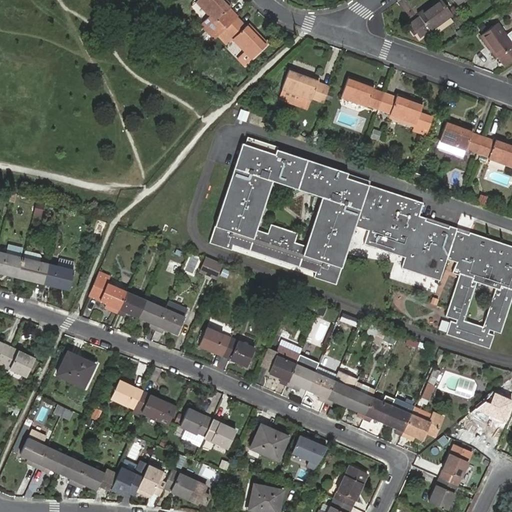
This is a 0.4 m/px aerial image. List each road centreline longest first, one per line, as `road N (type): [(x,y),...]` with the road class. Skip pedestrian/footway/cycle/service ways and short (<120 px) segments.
road 1 (residential): [(379,511),(398,461),(387,452),(0,298)]
road 2 (residential): [(511,93),(330,30)]
